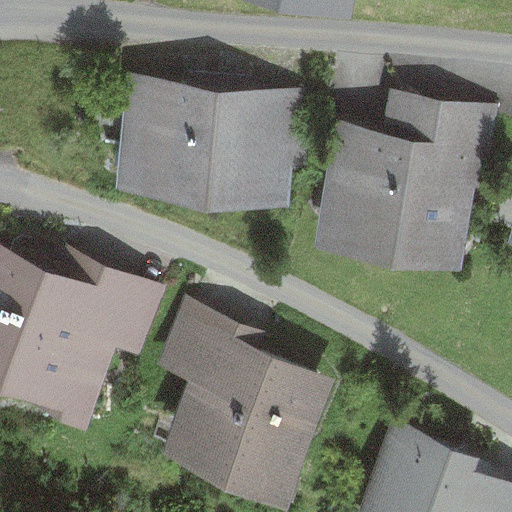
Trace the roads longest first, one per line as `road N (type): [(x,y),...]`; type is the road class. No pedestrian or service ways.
road 1 (unclassified): [(0,168),(511,425)]
road 2 (unclassified): [(511,45),(0,0)]
